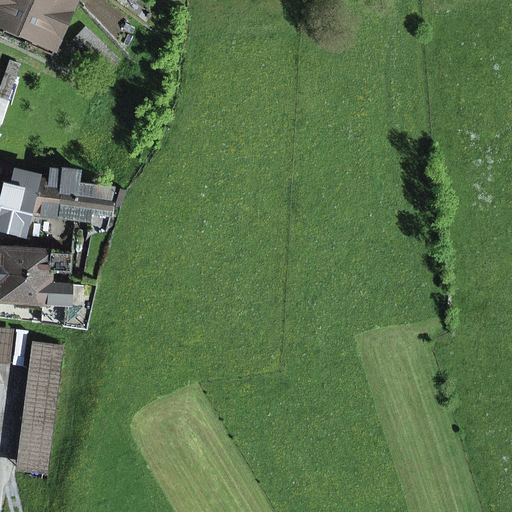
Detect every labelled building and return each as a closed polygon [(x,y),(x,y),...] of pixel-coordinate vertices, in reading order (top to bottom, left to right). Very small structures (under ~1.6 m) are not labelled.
[(36,33),(56,42),(74,1),(72,0),(0,0),(0,17),(7,21),(4,27),(33,40),(36,33)] [(72,41),(105,71),(116,59),(84,28),(72,41)] [(53,49),(56,42),(36,33),(33,40),(53,49)] [(31,213),(36,216),(57,218),(62,175),(61,174),(61,172),(50,171),(48,181),(37,180),(31,213)] [(92,215),(95,189),(95,187),(78,185),(80,173),(62,171),(61,172),(61,174),(62,175),(57,218),(91,222),(92,215)] [(0,188),(0,230),(25,236),(31,213),(37,180),(38,178),(15,172),(11,188),(1,186),(0,188)] [(95,189),(92,215),(112,217),(115,192),(95,189)] [(116,205),(121,206),(126,191),(121,190),(116,205)] [(71,274),(73,254),(2,250),(0,276),(50,279),(51,270),(54,273),(71,274)] [(88,330),(97,288),(53,285),(49,287),(50,279),(0,276),(0,278),(0,301),(43,304),(57,304),(56,326),(88,330)] [(43,304),(42,323),(56,326),(57,304),(43,304)] [(0,336),(0,361),(7,363),(10,338),(0,336)] [(34,345),(31,371),(60,374),(63,348),(34,345)] [(18,470),(47,473),(60,374),(31,371),(18,470)]
